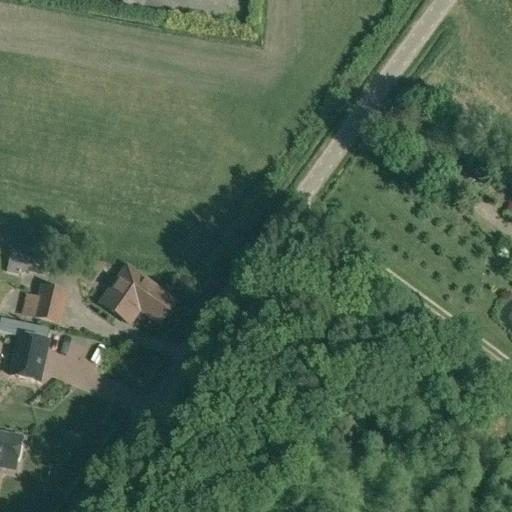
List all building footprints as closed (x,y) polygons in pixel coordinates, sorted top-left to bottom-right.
[(29,272),(32,255),(11,250),(7,273),(28,277),(29,272)] [(141,279),(140,281),(126,271),(101,306),(129,326),(140,311),(161,326),(167,318),(171,318),(174,312),(174,309),(176,305),(141,279)] [(42,290),(40,298),(25,295),(21,319),(59,326),(67,295),(42,290)] [(39,383),(47,347),(18,341),(10,377),(39,383)] [(0,468),(14,471),(16,464),(20,462),(22,450),(20,446),(21,440),(0,435),(0,468)]
